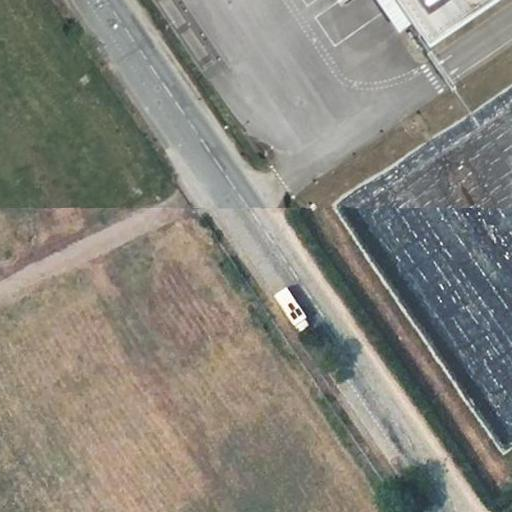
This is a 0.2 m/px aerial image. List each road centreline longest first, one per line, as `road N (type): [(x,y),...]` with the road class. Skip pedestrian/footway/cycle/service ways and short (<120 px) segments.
road 1 (residential): [(453,511),(100,0)]
road 2 (unknown): [(511,23),(410,90),(361,105),(315,91),(253,0)]
